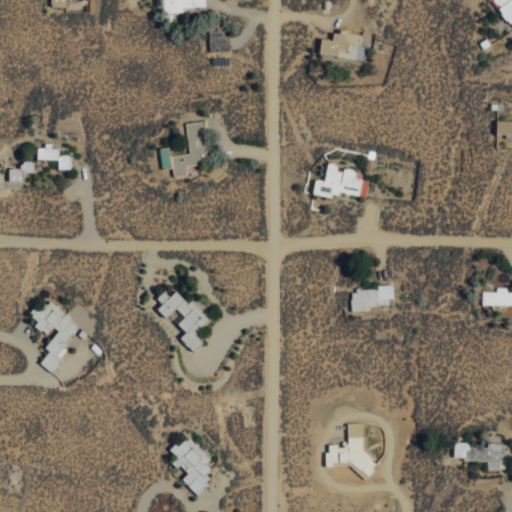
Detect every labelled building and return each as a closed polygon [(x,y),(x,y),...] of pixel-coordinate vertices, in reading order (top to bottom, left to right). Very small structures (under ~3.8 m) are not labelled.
[(183,6),(205,6),(204,0),(162,0),(163,12),(183,12),(183,6)] [(511,0),(492,0),(511,28),(511,27),(511,0)] [(208,32),(209,50),(229,50),(228,31),(208,32)] [(159,147),(161,168),(172,167),(173,175),(186,174),(185,164),(207,161),(203,120),(185,122),(188,152),(169,154),(168,146),(159,147)] [(36,144),(37,158),(57,158),(58,168),(71,168),(70,154),(58,154),(58,146),(51,147),(51,144),(36,144)] [(8,179),(21,180),(22,170),(33,171),(34,160),(21,160),(21,167),(8,167),(8,179)] [(366,196),(368,178),(354,176),(355,168),(339,166),(340,163),(327,161),(324,179),(314,178),(312,193),(339,197),(339,192),(366,196)] [(351,310),(370,309),(369,303),(394,301),(393,283),(377,284),(377,288),(350,289),(351,310)] [(482,290),(482,304),(511,304),(511,291),(507,291),(507,286),(496,286),(496,291),(482,290)] [(211,319),(192,299),(188,302),(176,290),(169,296),(164,290),(156,297),(162,303),(156,308),(165,316),(175,307),(184,316),(177,322),(185,331),(179,337),(192,350),(202,341),(196,334),(211,319)] [(83,328),(47,297),(31,315),(37,320),(34,324),(45,334),(53,326),(58,331),(43,346),(48,351),(39,361),(47,368),(83,328)] [(366,422),(346,423),(347,444),(326,445),(326,463),(355,462),(355,476),(367,475),(366,422)] [(210,458),(186,434),(171,450),(177,456),(173,460),(186,473),(181,478),(195,492),(215,472),(205,462),(210,458)] [(453,458),(487,459),(486,468),(505,469),(506,443),(487,442),(487,444),(454,443),(453,458)]
